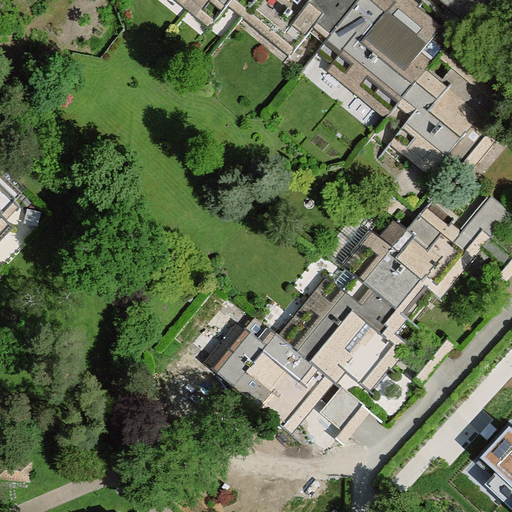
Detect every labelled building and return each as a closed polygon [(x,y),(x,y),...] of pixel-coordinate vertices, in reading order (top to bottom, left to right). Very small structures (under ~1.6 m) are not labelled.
[(248,13),(258,0),(187,0),(196,7),(199,3),(218,19),(232,3),(246,16),(248,13)] [(335,33),(362,0),(258,0),(248,13),(296,52),(317,25),(332,38),(335,33)] [(413,15),(395,0),(393,3),(388,0),(362,0),(335,33),(349,45),(334,65),(374,99),(383,89),(401,103),(431,67),(434,65),(422,55),(445,26),(421,6),(413,15)] [(495,4),(489,0),(439,0),(475,29),(495,4)] [(445,79),(431,67),(401,103),(393,113),(408,124),(399,134),(419,151),(415,155),(437,172),(446,162),(460,172),(472,156),(481,162),(502,137),(488,125),(511,97),(482,73),(472,85),(453,69),(445,79)] [(0,223),(18,205),(0,188),(0,223)] [(349,271),(365,284),(405,318),(433,283),(448,296),(466,274),(459,269),(488,234),(493,239),(511,215),(491,198),(466,229),(433,202),(428,208),(423,203),(403,227),(398,223),(384,240),(378,236),(349,271)] [(311,333),(295,351),(334,383),(344,371),(373,395),(393,370),(383,362),(398,344),(395,341),(412,323),(405,318),(365,284),(353,299),(337,285),(321,305),(318,302),(300,324),(311,333)] [(246,332),(215,372),(290,434),(334,383),(295,351),(269,329),(260,340),(246,332)] [(511,428),(510,427),(482,458),(497,472),(486,484),(511,508),(511,428)] [(31,464),(0,461),(0,478),(30,482),(31,464)]
